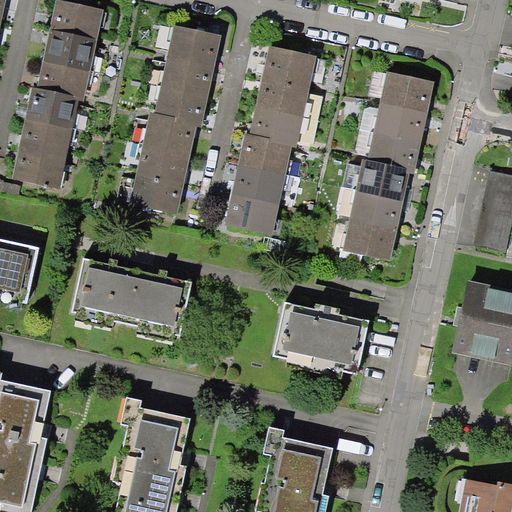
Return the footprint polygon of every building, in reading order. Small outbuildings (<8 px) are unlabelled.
[(61,5),(55,34),(97,43),(103,14),(61,5)] [(178,30),(172,60),(214,69),(220,39),(178,30)] [(55,34),(48,64),(90,73),(97,43),(55,34)] [(273,51),(267,81),(309,89),(315,60),(273,51)] [(172,60),(166,89),(208,98),(214,69),(172,60)] [(48,64),(42,93),(79,101),(84,102),(90,73),(48,64)] [(391,76),(385,106),(427,114),(433,85),(391,76)] [(267,81),(261,110),(303,119),(309,89),(267,81)] [(166,89),(160,119),(196,126),(202,128),(208,98),(166,89)] [(37,92),(31,122),(73,131),(79,101),(42,93),(37,92)] [(385,106),(379,135),(421,144),(427,114),(385,106)] [(261,110),(255,140),(291,147),(297,148),(303,119),(261,110)] [(154,118),(148,147),(190,156),(196,126),(160,119),(154,118)] [(31,122),(25,151),(67,160),(73,131),(31,122)] [(379,135),(373,165),(409,172),(415,173),(421,144),(379,135)] [(249,139),(243,168),(285,177),(291,147),(255,140),(249,139)] [(148,147),(142,177),(184,186),(190,156),(148,147)] [(25,151),(18,181),(60,190),(67,160),(25,151)] [(367,164),(361,193),(403,202),(409,172),(373,165),(367,164)] [(243,168),(237,198),(279,206),(285,177),(243,168)] [(142,177),(136,206),(178,215),(184,186),(142,177)] [(361,193),(355,223),(397,231),(403,202),(361,193)] [(237,198),(231,227),(273,236),(279,206),(237,198)] [(355,223),(349,252),(391,261),(397,231),(355,223)] [(41,251),(0,241),(0,298),(29,305),(41,251)] [(195,284),(86,260),(74,315),(183,339),(195,284)] [(511,361),(511,295),(469,287),(456,349),(511,361)] [(372,322),(288,304),(276,358),(360,377),(372,322)] [(53,392),(0,380),(0,511),(4,511),(32,511),(49,439),(42,437),(53,392)] [(193,420),(135,407),(124,454),(131,456),(118,511),(178,511),(189,467),(182,465),(193,420)] [(334,450),(276,436),(265,484),(272,486),(266,511),(326,511),(330,496),(324,495),(334,450)] [(511,511),(511,483),(475,476),(467,511),(511,511)]
